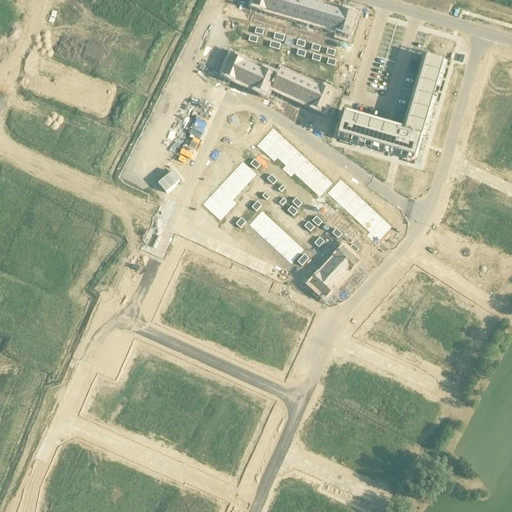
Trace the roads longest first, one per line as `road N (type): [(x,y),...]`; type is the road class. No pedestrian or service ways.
road 1 (residential): [(328,336),(423,222),(446,159)]
road 2 (residential): [(260,491),(234,495),(68,426)]
road 3 (residential): [(124,320),(301,399)]
road 4 (residential): [(31,22),(183,89)]
road 5 (residential): [(0,140),(131,200)]
road 6 (residential): [(328,336),(451,392)]
road 7 (residential): [(446,159),(481,31)]
road 8 (residential): [(276,455),(388,508)]
